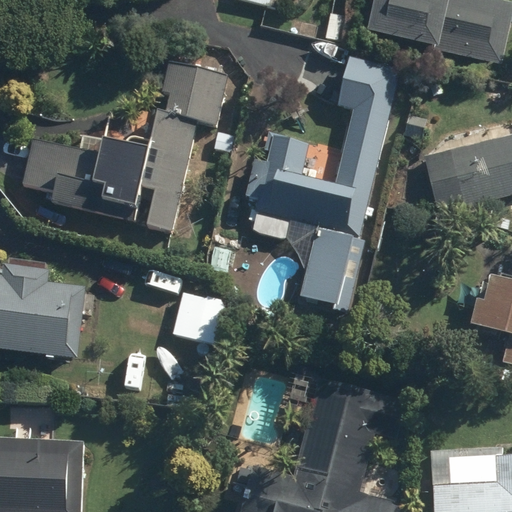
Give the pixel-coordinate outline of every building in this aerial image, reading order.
[(244,0),(277,8),(279,0),(244,0)] [(505,63),(511,33),(511,2),(501,0),(380,0),(373,33),(505,63)] [(335,310),(350,314),(368,242),(362,241),(405,71),(354,58),(341,107),(357,111),(338,186),(305,177),(313,144),(272,133),(267,152),(275,153),(272,164),(258,161),(249,197),(263,200),(260,211),(321,226),(303,297),(336,306),(335,310)] [(150,227),(175,233),(201,122),(220,127),(229,88),(245,92),(249,75),(231,70),(230,76),(173,64),(166,95),(173,96),(169,112),(162,111),(154,149),(109,139),(105,155),(36,140),(25,187),(57,194),(54,204),(137,223),(145,188),(159,191),(150,227)] [(511,136),(427,157),(442,214),(511,196),(511,136)] [(0,277),(0,351),(81,360),(89,288),(53,284),(55,270),(9,265),(8,279),(0,277)] [(511,364),(511,280),(498,277),(491,304),(483,302),(476,326),(511,335),(505,363),(511,364)] [(235,303),(182,294),(175,340),(227,349),(235,303)] [(423,511),(424,510),(363,495),(378,436),(401,441),(411,402),(322,380),(298,479),(258,469),(246,511),(423,511)] [(0,511),(86,511),(89,442),(0,438),(0,511)] [(435,486),(436,511),(511,511),(511,455),(452,459),(454,485),(435,486)]
